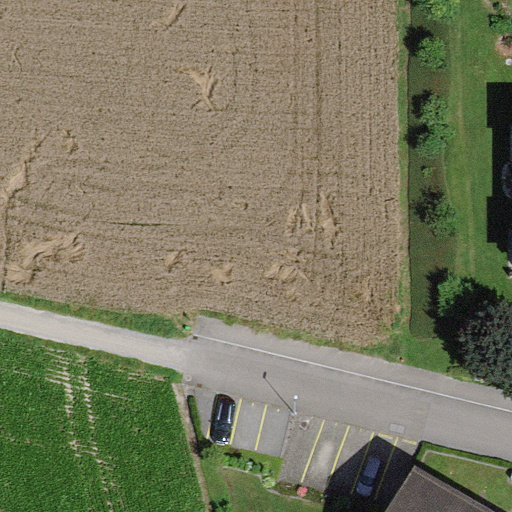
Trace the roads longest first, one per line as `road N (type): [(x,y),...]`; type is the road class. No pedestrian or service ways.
road 1 (residential): [(187,356),(511,423)]
road 2 (track): [(0,313),(187,356)]
